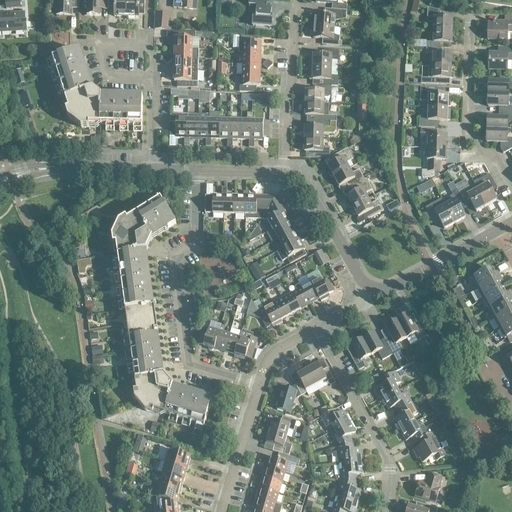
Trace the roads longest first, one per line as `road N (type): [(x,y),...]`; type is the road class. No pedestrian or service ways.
road 1 (residential): [(256,384),(198,369),(186,355),(175,269),(196,242),(197,172)]
road 2 (residential): [(383,511),(385,456),(316,329)]
road 3 (residential): [(511,183),(466,132),(472,1)]
road 4 (residential): [(281,175),(296,0)]
road 5 (residential): [(0,181),(48,169),(149,169)]
road 6 (residential): [(281,175),(309,187),(368,286)]
road 7 (residential): [(368,286),(394,288),(495,232)]
road 8 (residential): [(219,511),(256,384)]
